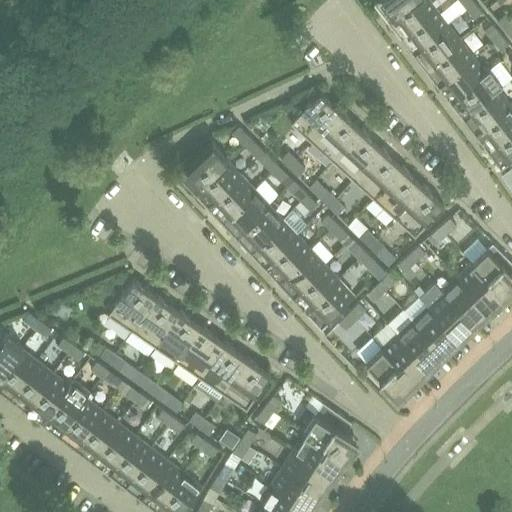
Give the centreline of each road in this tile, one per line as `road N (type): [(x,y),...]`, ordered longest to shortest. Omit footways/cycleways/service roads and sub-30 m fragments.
road 1 (residential): [(408,444),(334,365),(102,203),(163,147),(372,50)]
road 2 (residential): [(511,210),(372,50)]
road 3 (residential): [(137,511),(0,408)]
road 4 (residential): [(408,444),(511,351)]
